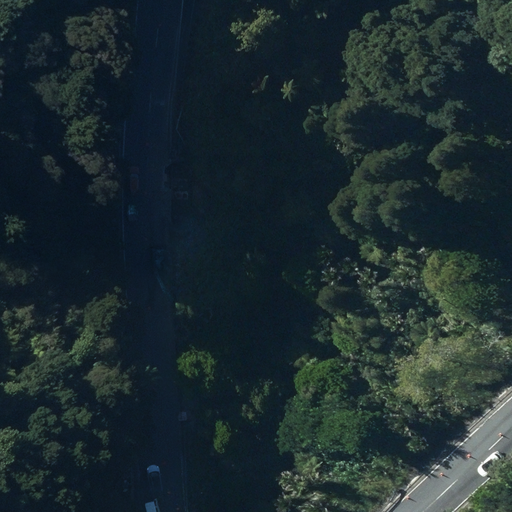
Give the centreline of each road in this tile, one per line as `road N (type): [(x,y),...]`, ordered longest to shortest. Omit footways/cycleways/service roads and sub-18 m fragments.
road 1 (tertiary): [(158,0),(145,166),(163,511)]
road 2 (tertiary): [(423,511),(511,429)]
